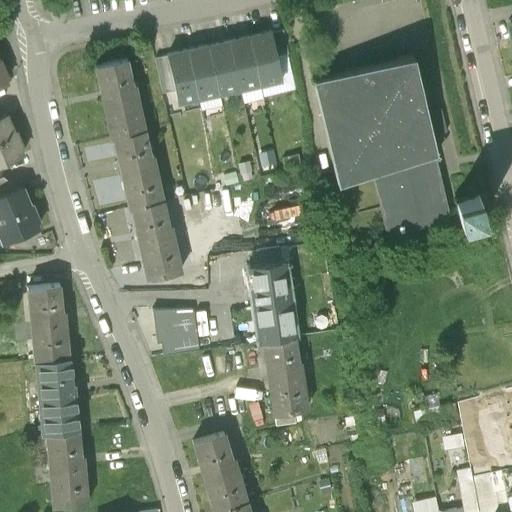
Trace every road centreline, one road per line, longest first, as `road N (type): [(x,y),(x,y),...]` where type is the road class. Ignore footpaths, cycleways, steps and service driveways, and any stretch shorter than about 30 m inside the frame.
road 1 (residential): [(33,36),(53,171),(134,372),(175,511)]
road 2 (residential): [(511,186),(463,0)]
road 3 (residential): [(33,36),(207,0)]
